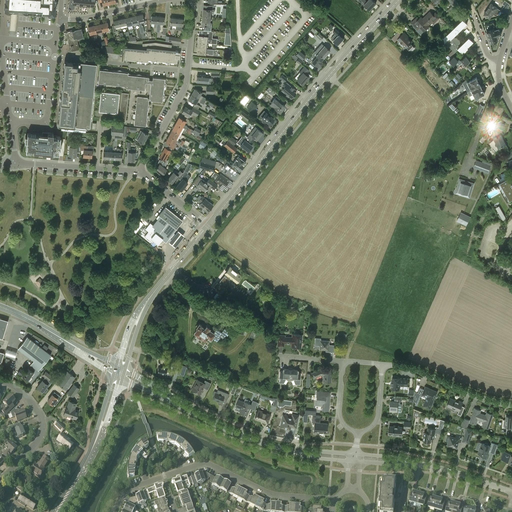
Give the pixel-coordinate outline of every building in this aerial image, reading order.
[(4,0),(4,6),(5,6),(5,9),(11,10),(11,9),(23,10),(23,11),(42,12),(42,11),(48,12),(54,13),(55,5),(54,5),(54,0),(4,0)] [(70,0),(70,4),(69,4),(69,9),(74,8),(74,5),(89,7),(90,6),(94,6),(94,0),(70,0)] [(365,0),(358,0),(359,1),(363,5),(364,5),(369,10),(376,3),(373,0),(368,0),(367,1),(365,0)] [(494,16),(492,14),(493,13),(496,16),(500,10),(497,8),(497,7),(491,3),(484,14),(489,18),(490,17),(492,19),(494,16)] [(203,16),(211,16),(211,13),(214,13),(214,10),(213,10),(213,6),(204,5),(203,16)] [(430,12),(423,19),(428,25),(432,22),(434,23),(440,17),(435,13),(433,15),(430,12)] [(453,49),(455,52),(458,49),(462,52),(474,41),(472,39),(472,38),(470,36),(469,37),(461,44),(460,43),(460,42),(460,41),(460,40),(459,39),(458,38),(457,38),(456,37),(454,37),(454,36),(467,23),(465,20),(469,16),(468,13),(463,18),(446,34),(450,38),(446,43),(453,49),(451,51),(453,49)] [(137,15),(139,24),(145,23),(142,14),(137,15)] [(204,26),(204,30),(211,31),(212,23),(210,23),(211,16),(203,16),(202,26),(204,26)] [(429,25),(428,25),(423,19),(421,17),(415,22),(414,20),(411,23),(416,28),(415,29),(420,34),(423,31),(429,25)] [(115,27),(121,26),(119,19),(113,21),(114,25),(112,26),(113,32),(116,31),(115,27)] [(485,24),(491,42),(499,39),(497,35),(501,34),(499,28),(498,28),(497,24),(495,25),(494,21),(485,24)] [(101,23),(103,32),(109,30),(107,22),(101,23)] [(101,23),(95,25),(97,33),(103,32),(101,23)] [(90,35),(97,33),(95,25),(88,27),(90,35)] [(75,30),(77,39),(83,37),(81,28),(75,30)] [(333,37),(335,34),(337,36),(333,40),(338,45),(344,38),(341,36),(342,35),(336,29),(333,32),(330,35),(333,37)] [(79,49),(77,39),(75,30),(66,32),(70,51),(79,49)] [(212,31),(211,31),(204,30),(200,30),(199,36),(198,42),(207,43),(213,44),(217,44),(217,39),(212,38),(213,33),(212,33),(212,31)] [(398,39),(406,47),(409,50),(413,46),(410,43),(411,42),(407,38),(408,37),(404,32),(401,35),(398,32),(392,39),(395,42),(398,39)] [(119,58),(119,56),(120,47),(105,45),(105,47),(102,46),(101,57),(119,58)] [(320,45),(315,51),(318,53),(323,58),(324,57),(326,55),(330,50),(324,46),(322,48),(320,45)] [(148,59),(169,62),(177,62),(177,58),(179,58),(179,53),(149,49),(148,52),(126,49),(125,59),(148,62),(148,59)] [(455,69),(460,65),(456,61),(458,59),(453,54),(455,52),(453,49),(451,51),(449,53),(449,54),(446,57),(448,60),(447,61),(447,62),(447,63),(447,64),(448,65),(448,66),(449,66),(450,66),(451,66),(452,66),(455,69)] [(299,50),(295,55),(302,61),(306,56),(299,50)] [(312,55),(309,59),(312,61),(316,65),(317,66),(318,67),(318,66),(319,65),(322,62),(321,61),(323,58),(318,53),(315,51),(311,55),(312,55)] [(459,60),(456,61),(460,65),(461,63),(464,66),(469,61),(470,62),(472,60),(470,57),(469,58),(466,55),(461,60),(459,59),(459,60)] [(94,90),(95,80),(95,76),(96,65),(65,62),(62,85),(58,125),(90,129),(94,90)] [(301,74),(297,79),(302,84),(303,83),(304,83),(305,82),(304,81),(308,77),(305,74),(309,70),(304,66),(299,72),(301,74)] [(143,88),(144,82),(148,83),(149,77),(128,75),(128,73),(125,72),(113,71),(111,71),(100,69),(98,81),(124,84),(126,86),(143,88)] [(212,78),(208,78),(208,76),(197,75),(196,82),(212,84),(212,78)] [(150,98),(149,98),(149,100),(162,102),(165,79),(153,77),(150,98)] [(472,90),(481,85),(476,77),(468,81),(466,79),(463,82),(466,89),(468,92),(472,90)] [(282,91),(291,99),(296,93),(294,92),(295,90),(286,83),(283,87),(284,88),(282,91)] [(481,85),(472,90),(476,98),(478,100),(480,98),(479,96),(485,93),(481,85)] [(275,92),(269,87),(266,90),(272,95),(273,95),(275,92)] [(192,94),(205,101),(207,102),(208,100),(200,95),(202,92),(195,88),(192,94)] [(98,112),(117,114),(119,94),(100,92),(98,112)] [(125,122),(128,94),(122,93),(119,122),(125,122)] [(195,103),(193,107),(198,109),(200,106),(195,104),(197,101),(200,103),(200,102),(203,104),(205,101),(192,94),(189,100),(195,103)] [(271,103),(274,106),(273,108),(279,113),(284,107),(282,104),(283,103),(276,97),(271,103)] [(252,112),(257,106),(251,101),(246,107),(252,112)] [(199,110),(198,109),(193,107),(191,110),(185,106),(182,112),(185,114),(184,116),(188,118),(190,113),(196,116),(199,110)] [(240,115),(249,122),(252,119),(243,111),(240,115)] [(260,116),(262,117),(262,118),(267,122),(265,123),(267,125),(269,124),(270,124),(274,119),(271,117),(273,116),(267,111),(266,112),(264,111),(260,116)] [(175,123),(184,128),(187,130),(191,132),(198,136),(201,138),(202,137),(198,135),(201,130),(195,127),(193,130),(191,129),(189,128),(188,128),(187,127),(187,126),(183,124),(185,121),(179,117),(175,123)] [(488,119),(486,121),(484,124),(486,125),(482,130),(487,133),(494,123),(488,119)] [(500,148),(499,147),(506,144),(501,134),(502,134),(501,133),(502,132),(505,124),(503,124),(503,123),(501,123),(497,122),(495,129),(494,133),(494,136),(494,137),(494,138),(494,139),(490,143),(496,151),(499,149),(500,148)] [(175,123),(172,130),(181,134),(184,128),(175,123)] [(126,139),(126,131),(126,127),(126,126),(112,125),(112,126),(111,126),(111,134),(114,134),(114,138),(126,139)] [(247,138),(253,142),(255,139),(257,140),(263,133),(258,129),(256,127),(250,134),(247,138)] [(172,130),(169,135),(177,140),(181,134),(172,130)] [(136,139),(137,140),(142,143),(147,134),(142,131),(142,132),(140,131),(136,139)] [(47,135),(27,134),(27,137),(25,136),(25,142),(27,143),(26,151),(46,153),(46,154),(59,155),(59,149),(60,149),(60,146),(60,136),(53,136),(53,133),(48,132),(47,135)] [(173,150),(177,140),(169,135),(165,141),(169,144),(168,147),(173,150)] [(227,140),(234,145),(237,141),(231,136),(227,140)] [(250,145),(253,142),(247,138),(245,140),(241,145),(248,151),(252,146),(250,145)] [(237,148),(234,146),(228,140),(223,145),(233,153),(237,148)] [(113,152),(112,152),(112,159),(121,159),(121,149),(117,149),(117,141),(113,141),(113,152)] [(80,152),(80,150),(80,146),(80,142),(77,142),(76,147),(73,146),(73,148),(70,147),(69,156),(76,156),(76,152),(80,152)] [(84,146),(80,146),(80,150),(84,150),(83,157),(91,157),(91,153),(92,153),(93,151),(94,146),(88,146),(84,146)] [(162,159),(159,164),(155,169),(162,175),(166,170),(162,167),(165,161),(166,161),(171,151),(164,147),(159,157),(162,159)] [(228,169),(237,176),(240,173),(228,163),(229,162),(218,153),(215,156),(222,162),(222,161),(226,164),(225,166),(228,168),(228,169)] [(241,168),(242,167),(242,166),(245,162),(241,159),(242,157),(239,155),(232,163),(240,169),(241,168)] [(185,158),(182,156),(177,162),(180,165),(185,158)] [(213,171),(215,166),(200,161),(199,167),(202,168),(213,171)] [(488,172),(490,166),(482,163),(480,169),(488,172)] [(233,180),(237,176),(228,169),(227,170),(225,168),(222,171),(233,180)] [(173,172),(167,179),(172,183),(178,176),(177,175),(178,174),(175,171),(174,173),(173,172)] [(181,180),(176,186),(181,190),(187,182),(186,181),(190,176),(185,171),(179,178),(181,180)] [(208,175),(215,180),(214,181),(220,186),(219,188),(225,193),(226,191),(227,191),(232,183),(220,174),(219,175),(215,172),(214,173),(211,171),(208,175)] [(501,182),(509,178),(506,173),(501,176),(501,177),(499,178),(501,182)] [(197,185),(196,186),(199,189),(200,188),(205,191),(209,186),(206,183),(198,177),(194,182),(197,185)] [(511,181),(511,182),(509,178),(501,182),(497,184),(504,197),(506,195),(510,201),(511,199),(511,188),(510,185),(511,184),(511,181)] [(209,179),(206,183),(209,186),(214,189),(217,185),(209,179)] [(469,197),(471,190),(469,189),(470,185),(466,184),(467,181),(460,179),(458,185),(460,185),(458,191),(463,193),(462,195),(469,197)] [(199,201),(201,203),(199,205),(207,212),(213,205),(202,197),(199,201)] [(160,216),(153,226),(152,226),(156,229),(154,231),(163,238),(162,239),(166,242),(169,238),(183,221),(165,207),(158,215),(160,216)] [(501,210),(498,212),(499,214),(503,220),(506,219),(501,210)] [(151,215),(146,211),(142,217),(147,220),(151,215)] [(466,225),(470,217),(464,214),(460,222),(466,225)] [(158,244),(162,239),(163,238),(154,231),(156,229),(152,226),(153,226),(150,224),(148,227),(147,227),(146,228),(146,230),(148,231),(149,231),(149,232),(151,234),(151,235),(149,235),(147,238),(148,240),(150,242),(152,241),(153,240),(158,244)] [(175,249),(185,237),(178,231),(168,243),(175,249)] [(217,282),(213,287),(214,288),(221,293),(225,288),(222,286),(229,277),(232,280),(236,283),(242,276),(230,266),(226,270),(224,273),(225,274),(218,283),(217,282)] [(40,287),(45,284),(40,278),(35,282),(40,287)] [(0,337),(4,338),(8,321),(0,319),(0,337)] [(198,327),(195,331),(197,333),(195,336),(200,339),(202,337),(207,340),(210,337),(213,339),(217,342),(218,340),(219,338),(220,337),(223,339),(226,335),(227,336),(229,334),(227,333),(228,331),(224,328),(222,332),(219,331),(216,329),(214,332),(209,328),(210,327),(209,326),(210,325),(207,323),(206,325),(205,324),(203,326),(199,323),(199,324),(198,323),(196,325),(197,326),(197,327),(198,327)] [(248,328),(240,325),(239,327),(237,326),(235,331),(237,332),(245,336),(248,328)] [(291,343),(291,346),(300,347),(302,335),(292,334),(292,337),(284,337),(284,335),(278,335),(277,345),(283,346),(284,343),(286,343),(286,344),(287,344),(288,344),(289,344),(289,343),(291,343)] [(27,337),(17,349),(34,361),(30,366),(31,366),(37,371),(50,355),(45,351),(48,348),(44,344),(41,348),(27,337)] [(315,338),(315,345),(319,345),(319,349),(326,350),(326,349),(328,350),(328,351),(334,352),(334,345),(329,345),(329,341),(320,340),(320,338),(315,338)] [(8,348),(5,354),(16,358),(18,352),(8,348)] [(158,367),(157,372),(162,373),(162,374),(165,374),(165,373),(166,373),(168,373),(167,375),(173,375),(175,363),(174,363),(174,364),(170,363),(169,363),(169,366),(167,366),(162,365),(162,368),(158,367)] [(181,365),(178,374),(183,376),(184,373),(185,370),(186,366),(181,365)] [(33,373),(35,370),(31,366),(29,369),(28,369),(25,373),(20,370),(18,374),(22,377),(23,376),(29,381),(31,378),(30,377),(33,373)] [(311,373),(313,378),(321,375),(323,375),(323,381),(331,382),(331,377),(332,377),(332,374),(331,373),(332,369),(324,368),(324,371),(322,371),(322,369),(320,369),(311,373)] [(280,371),(279,382),(283,383),(286,379),(286,377),(293,378),(293,379),(295,384),(300,384),(300,373),(298,372),(298,370),(291,369),(291,370),(289,370),(289,369),(283,369),(283,371),(280,371)] [(56,381),(56,382),(58,383),(66,390),(75,377),(67,371),(65,370),(59,378),(56,381)] [(45,378),(43,381),(37,388),(43,392),(45,393),(46,393),(48,390),(46,388),(48,386),(49,387),(54,380),(51,378),(52,377),(46,372),(43,376),(45,378)] [(399,390),(399,385),(408,385),(408,379),(400,378),(397,378),(397,377),(392,376),(391,389),(399,390)] [(197,380),(192,390),(200,394),(203,388),(207,390),(211,383),(205,380),(204,383),(197,380)] [(74,384),(68,393),(73,397),(79,388),(74,384)] [(427,397),(423,406),(430,409),(437,392),(425,386),(422,395),(427,397)] [(221,403),(220,405),(224,406),(229,394),(218,390),(217,392),(214,391),(212,395),(214,396),(213,400),(221,403)] [(322,406),(322,411),(328,411),(330,392),(316,391),(315,405),(322,406)] [(52,405),(53,404),(55,406),(56,406),(61,398),(54,393),(53,395),(52,395),(48,401),(52,405)] [(271,398),(261,394),(260,397),(260,399),(264,400),(264,398),(266,399),(266,398),(274,401),(273,404),(271,404),(270,410),(275,412),(276,406),(278,398),(271,398)] [(389,412),(397,412),(401,413),(402,404),(399,404),(400,402),(402,400),(402,397),(394,396),(394,401),(390,401),(389,412)] [(5,416),(12,409),(10,407),(15,402),(10,397),(3,404),(6,406),(1,411),(5,416)] [(464,407),(461,406),(463,402),(458,401),(450,398),(447,406),(459,411),(457,414),(461,416),(464,407)] [(251,401),(249,404),(244,401),(244,402),(238,400),(236,406),(241,409),(239,412),(247,416),(250,408),(254,410),(257,403),(251,401)] [(75,420),(79,411),(73,409),(75,404),(69,402),(67,407),(64,415),(72,418),(71,419),(75,420)] [(16,407),(10,413),(12,418),(15,417),(17,422),(27,418),(23,409),(19,411),(19,409),(17,410),(16,407)] [(484,421),(482,426),(488,428),(493,415),(488,413),(487,416),(479,413),(480,410),(474,408),(470,422),(476,424),(477,419),(484,421)] [(258,410),(255,419),(267,423),(270,415),(258,410)] [(289,429),(290,426),(296,427),(298,416),(294,415),(292,416),(292,417),(284,415),(283,416),(281,422),(282,423),(281,428),(289,429)] [(320,423),(320,415),(312,415),(312,422),(314,423),(313,432),(326,433),(327,424),(320,423)] [(464,417),(461,425),(467,427),(470,420),(464,417)] [(21,428),(20,424),(14,426),(3,431),(4,434),(15,430),(18,438),(24,436),(21,428)] [(389,426),(388,434),(401,436),(402,427),(389,426)] [(435,433),(437,433),(439,428),(436,427),(435,429),(428,428),(427,433),(424,432),(423,441),(430,442),(431,438),(434,438),(435,433)] [(58,440),(57,441),(60,444),(60,445),(60,446),(63,448),(63,447),(69,452),(70,451),(71,451),(74,448),(73,447),(74,446),(69,443),(71,441),(66,437),(62,434),(58,440)] [(450,437),(448,445),(456,447),(458,442),(460,443),(462,437),(456,435),(455,438),(450,437)] [(170,437),(167,437),(166,444),(175,446),(178,440),(175,439),(173,438),(170,437)] [(136,448),(142,453),(148,446),(145,441),(147,440),(144,442),(142,443),(141,444),(140,445),(138,446),(137,447),(136,448)] [(178,440),(175,446),(181,452),(187,447),(185,445),(183,443),(180,441),(178,440)] [(10,455),(13,452),(14,452),(17,448),(10,442),(5,448),(7,450),(2,454),(7,459),(10,455)] [(485,443),(484,444),(478,442),(475,449),(479,450),(478,453),(481,455),(481,456),(486,458),(488,452),(494,454),(498,445),(491,443),(490,446),(488,445),(488,444),(487,443),(486,443),(485,443)] [(189,449),(187,447),(181,452),(188,458),(193,456),(194,457),(193,456),(192,453),(190,451),(189,449)] [(132,454),(130,457),(136,459),(142,453),(136,448),(135,450),(133,452),(132,454)] [(508,463),(511,465),(511,455),(510,454),(511,452),(504,450),(501,458),(508,461),(509,462),(508,463)] [(35,466),(30,472),(39,478),(44,472),(43,471),(49,461),(44,457),(37,467),(35,466)] [(128,465),(127,467),(135,468),(136,459),(130,457),(129,459),(128,462),(128,465)] [(202,473),(194,475),(197,484),(199,484),(199,485),(201,485),(203,484),(203,483),(203,482),(205,482),(204,480),(208,479),(206,473),(205,473),(202,474),(202,473)] [(24,486),(28,480),(21,475),(17,482),(24,486)] [(219,489),(223,481),(218,478),(216,477),(215,478),(210,475),(209,482),(212,484),(212,485),(213,486),(213,487),(213,488),(214,488),(214,489),(215,489),(216,489),(217,489),(218,489),(219,489)] [(174,483),(177,493),(184,491),(181,483),(188,481),(189,485),(192,484),(190,478),(187,479),(186,476),(180,478),(179,477),(176,479),(176,480),(172,481),(171,482),(171,483),(172,483),(172,484),(173,484),(174,483)] [(395,500),(395,498),(395,495),(396,479),(380,478),(377,511),(393,511),(394,500),(395,500)] [(225,492),(229,494),(232,488),(229,487),(230,485),(231,485),(228,483),(223,481),(219,489),(220,490),(220,491),(221,492),(222,493),(223,493),(224,493),(225,493),(225,492)] [(22,492),(24,488),(18,484),(16,488),(22,492)] [(156,492),(158,499),(165,497),(162,488),(162,487),(163,487),(163,486),(163,485),(162,485),(158,486),(157,485),(154,486),(154,487),(146,490),(147,493),(144,494),(147,500),(150,499),(148,494),(156,492)] [(235,490),(232,488),(229,494),(237,499),(242,490),(241,490),(241,489),(241,488),(240,488),(239,487),(238,488),(237,488),(235,490)] [(186,490),(180,492),(181,496),(179,497),(179,498),(178,499),(178,500),(179,501),(180,502),(190,499),(186,490)] [(242,490),(237,499),(246,503),(249,497),(245,495),(247,493),(246,492),(246,491),(245,491),(245,490),(244,490),(243,490),(242,490)] [(415,507),(416,504),(419,493),(414,492),(414,493),(412,492),(409,502),(412,503),(411,506),(415,507)] [(135,497),(130,499),(134,504),(137,503),(138,505),(139,505),(140,505),(141,505),(142,505),(143,505),(144,505),(144,504),(145,503),(145,502),(146,502),(143,493),(135,496),(135,497)] [(424,495),(419,493),(416,504),(424,506),(426,496),(424,495)] [(25,507),(26,506),(30,499),(22,494),(17,502),(25,507)] [(252,499),(249,497),(246,503),(254,507),(259,499),(258,498),(258,497),(257,496),(256,496),(255,496),(255,497),(254,496),(252,499)] [(427,507),(434,509),(437,498),(432,497),(432,498),(430,497),(427,507)] [(259,499),(254,507),(263,511),(265,511),(266,506),(262,504),(264,501),(263,501),(263,500),(262,499),(261,498),(260,499),(259,499)] [(442,500),(437,498),(434,509),(442,511),(445,501),(442,501),(442,500)] [(30,499),(26,506),(33,510),(37,504),(30,499)] [(134,504),(130,499),(127,504),(126,504),(123,511),(124,511),(134,511),(135,511),(135,510),(135,509),(135,508),(133,507),(134,504)] [(156,509),(157,511),(160,511),(168,509),(166,504),(167,503),(166,501),(165,502),(164,499),(154,502),(155,506),(156,506),(157,509),(156,509)] [(190,499),(180,502),(181,503),(180,504),(180,505),(180,506),(181,506),(182,507),(182,508),(185,507),(186,510),(193,508),(190,499)] [(270,506),(266,506),(265,511),(274,511),(275,503),(274,503),(274,502),(273,502),(272,502),(271,502),(271,503),(270,503),(270,506)] [(276,504),(275,503),(274,511),(284,511),(285,507),(281,507),(281,504),(280,504),(280,503),(279,502),(278,502),(277,502),(277,503),(276,504)] [(445,511),(453,511),(456,503),(451,502),(450,503),(448,502),(445,511)] [(289,507),(285,507),(284,511),(293,511),(294,505),(293,504),(292,503),(291,503),(290,504),(290,505),(289,504),(289,507)] [(460,505),(456,503),(453,511),(461,511),(463,506),(460,506),(460,505)]
